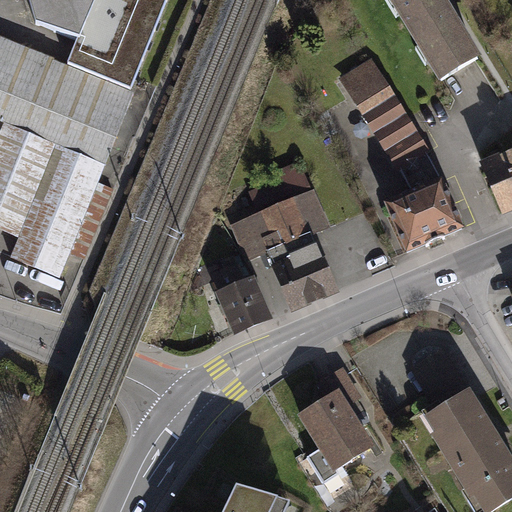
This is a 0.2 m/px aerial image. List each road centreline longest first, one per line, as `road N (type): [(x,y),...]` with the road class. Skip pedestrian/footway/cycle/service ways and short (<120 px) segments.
road 1 (tertiary): [(187,412),(260,357),(450,266)]
road 2 (tertiary): [(0,325),(130,378),(187,412)]
